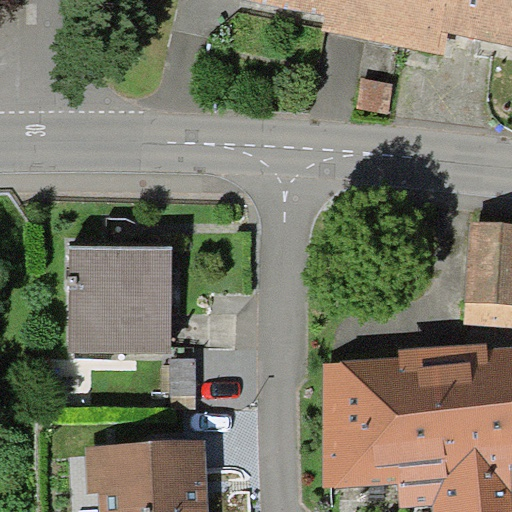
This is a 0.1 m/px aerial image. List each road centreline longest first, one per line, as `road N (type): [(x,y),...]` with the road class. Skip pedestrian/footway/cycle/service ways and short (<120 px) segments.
road 1 (residential): [(286,148),(287,511)]
road 2 (residential): [(286,148),(41,141)]
road 3 (residential): [(511,168),(286,148)]
road 4 (residential): [(41,141),(45,0)]
